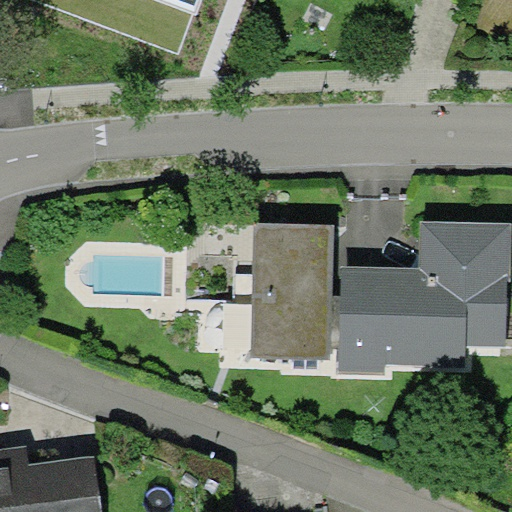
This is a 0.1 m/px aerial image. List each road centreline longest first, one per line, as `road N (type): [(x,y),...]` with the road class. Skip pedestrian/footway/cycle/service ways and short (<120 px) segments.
road 1 (residential): [(0,160),(315,136),(511,137)]
road 2 (residential): [(0,346),(406,511)]
